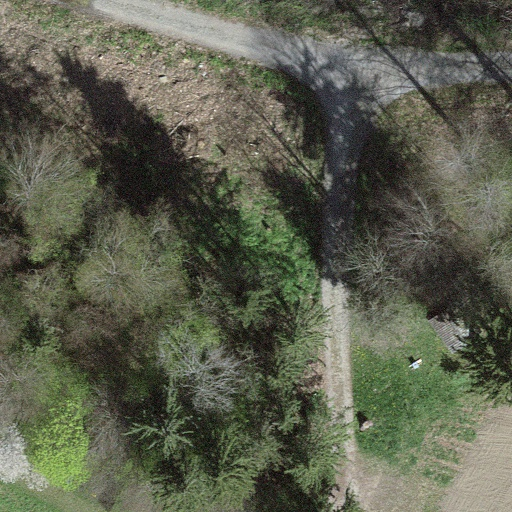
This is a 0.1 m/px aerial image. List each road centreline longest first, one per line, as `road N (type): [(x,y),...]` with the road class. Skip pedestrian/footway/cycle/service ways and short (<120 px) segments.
road 1 (track): [(346,71),(342,464),(333,511)]
road 2 (track): [(346,71),(105,0)]
road 3 (track): [(346,71),(511,65)]
